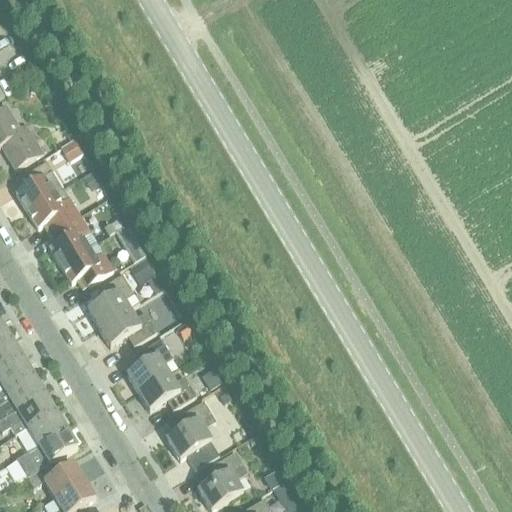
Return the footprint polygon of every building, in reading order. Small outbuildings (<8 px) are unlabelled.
[(42,157),(36,148),(25,129),(18,133),(5,112),(0,114),(0,152),(1,151),(15,174),(42,157)] [(73,145),(61,153),(69,166),(81,159),(73,145)] [(54,199),(62,194),(45,166),(21,181),(27,191),(15,198),(26,216),(54,199)] [(92,177),(84,182),(90,193),(99,187),(92,177)] [(54,199),(26,216),(37,234),(49,226),(55,236),(79,221),(62,194),(54,199)] [(108,205),(94,213),(104,230),(118,222),(108,205)] [(49,253),(60,271),(95,249),(79,221),(55,236),(61,245),(49,253)] [(127,232),(116,239),(133,267),(144,260),(127,232)] [(95,249),(60,271),(71,288),(83,281),(89,291),(112,276),(95,249)] [(146,264),(131,273),(141,290),(156,281),(146,264)] [(98,334),(129,315),(123,306),(133,300),(121,280),(97,295),(104,305),(87,315),(98,334)] [(134,324),(129,315),(98,334),(109,352),(126,342),(132,352),(156,337),(144,318),(134,324)] [(0,351),(11,344),(0,326),(0,351)] [(186,329),(177,334),(183,344),(192,339),(190,337),(186,329)] [(0,375),(22,362),(11,344),(0,351),(0,375)] [(138,398),(168,379),(163,370),(172,364),(160,344),(137,359),(143,369),(126,379),(138,398)] [(0,375),(0,400),(33,380),(22,362),(0,375)] [(210,394),(222,388),(215,374),(203,380),(210,394)] [(168,379),(138,398),(149,416),(166,406),(172,416),(196,402),(184,382),(174,388),(168,379)] [(0,424),(44,398),(33,380),(0,400),(0,424)] [(223,392),(216,396),(224,408),(231,404),(225,395),(223,392)] [(55,416),(44,398),(0,424),(0,435),(1,438),(10,432),(15,440),(17,439),(27,433),(55,416)] [(175,438),(165,443),(179,465),(186,461),(195,477),(218,463),(209,447),(211,446),(204,434),(215,427),(203,406),(169,427),(175,438)] [(55,416),(27,433),(17,439),(28,457),(38,451),(66,434),(55,416)] [(50,469),(77,453),(66,434),(38,451),(28,457),(15,465),(26,483),(49,469),(50,469)] [(235,485),(247,478),(234,458),(210,472),(217,482),(197,495),(207,511),(217,511),(242,497),(235,485)] [(49,469),(26,483),(32,493),(43,487),(54,504),(84,486),(73,468),(56,479),(50,469),(49,469)] [(0,476),(0,492),(12,486),(6,473),(0,476)] [(275,475),(264,482),(272,494),(282,487),(275,475)] [(58,511),(82,511),(95,504),(84,486),(54,504),(58,511)] [(282,487),(272,494),(278,505),(289,498),(282,487)]
